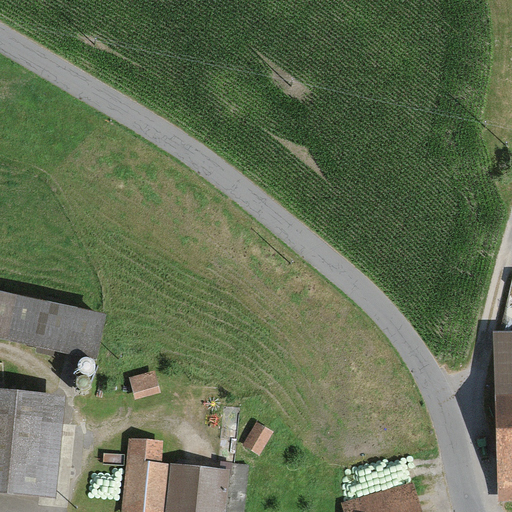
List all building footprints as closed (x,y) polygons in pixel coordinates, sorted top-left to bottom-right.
[(98,321),(0,297),(0,336),(89,358),(98,321)] [(511,340),(499,341),(504,499),(511,498),(511,340)] [(155,377),(135,384),(141,403),(161,396),(155,377)] [(61,401),(0,396),(0,494),(54,499),(61,401)] [(257,429),(245,449),(259,457),(271,437),(257,429)] [(161,446),(131,444),(126,511),(225,511),(228,475),(160,471),(161,446)] [(421,511),(414,486),(346,505),(347,511),(421,511)]
